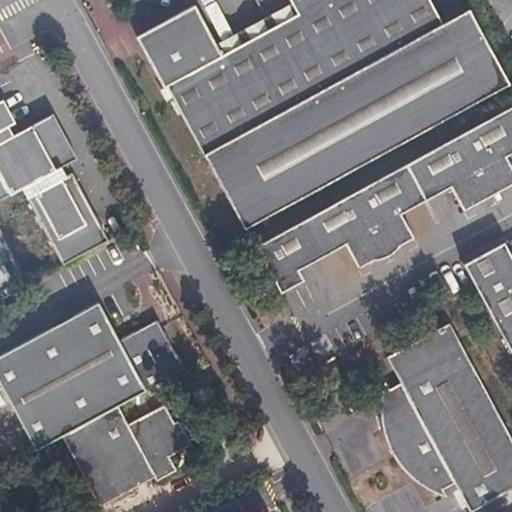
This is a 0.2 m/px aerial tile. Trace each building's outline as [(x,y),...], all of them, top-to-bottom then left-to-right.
[(169,87),(205,155),(245,231),(511,88),(472,14),(445,28),(430,0),(287,0),(298,20),(221,59),(195,8),(137,38),(164,90),(169,87)] [(58,266),(103,242),(69,176),(62,179),(58,171),(75,162),(52,118),(12,138),(0,115),(0,200),(19,191),(58,266)] [(511,123),(269,254),(294,300),(318,288),(313,277),(358,251),(369,274),(423,246),(411,223),(459,197),(471,219),(511,197),(511,123)] [(511,257),(509,251),(472,270),(511,344),(511,257)] [(116,406),(182,371),(160,329),(150,335),(140,331),(118,342),(97,301),(0,350),(0,387),(32,450),(61,435),(116,406)] [(405,432),(398,436),(400,443),(407,460),(413,469),(425,482),(431,487),(446,496),(453,498),(471,489),(482,511),(493,511),(511,502),(511,421),(462,327),(401,360),(415,387),(397,395),(396,409),(396,422),(405,432)] [(127,426),(116,406),(61,435),(100,508),(155,478),(157,482),(176,472),(167,455),(190,442),(179,423),(175,425),(165,407),(127,426)] [(397,429),(398,436),(405,432),(396,422),(397,429)]
